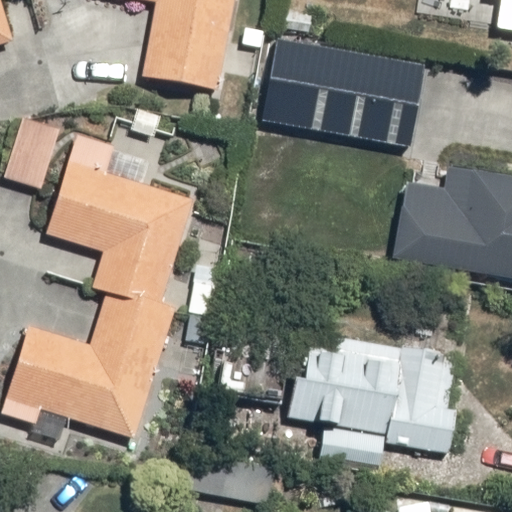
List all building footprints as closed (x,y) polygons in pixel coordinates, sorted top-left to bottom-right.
[(0,0),(0,45),(24,37),(10,0),(0,0)] [(162,0),(149,73),(225,87),(241,0),(162,0)] [(461,142),(511,149),(511,80),(472,75),(374,60),(366,107),(464,122),(461,142)] [(29,116),(8,179),(49,192),(70,129),(29,116)] [(80,134),(54,235),(108,250),(98,287),(115,291),(103,340),(36,322),(11,415),(50,425),(54,409),(141,432),(203,197),(111,173),(119,145),(80,134)] [(411,180),(398,257),(511,276),(511,173),(454,163),(450,187),(411,180)] [(294,334),(233,329),(227,397),(288,403),(294,334)] [(333,425),(330,454),(395,461),(397,443),(457,450),(468,353),(336,339),(334,360),(303,357),(297,421),(333,425)] [(210,409),(194,490),(260,503),(269,459),(282,462),(288,429),(272,426),(273,421),(210,409)]
